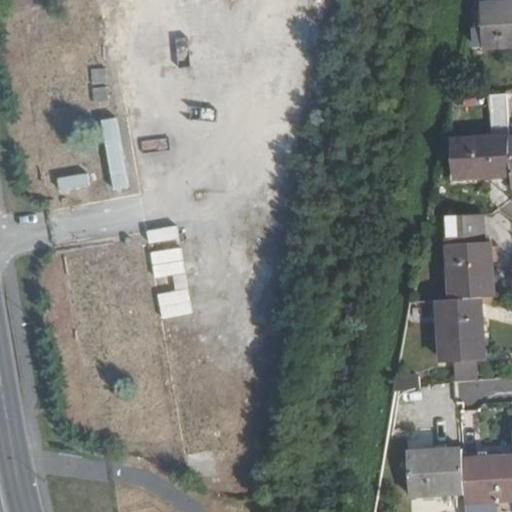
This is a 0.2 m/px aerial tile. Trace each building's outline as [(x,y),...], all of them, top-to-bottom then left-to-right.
[(511,41),(511,0),(482,0),(483,22),(477,22),(477,43),(511,41)] [(511,147),(511,142),(509,89),(489,90),(492,133),(455,135),(456,173),(511,170),(511,147)] [(104,164),(116,164),(115,118),(103,118),(104,164)] [(84,171),(54,179),(58,191),(87,184),(84,171)] [(496,294),(493,238),(485,238),(484,210),(450,212),(453,296),(483,294),(496,294)] [(487,349),(483,294),(453,296),(438,297),(441,351),(487,349)] [(421,386),(421,378),(400,377),(398,387),(421,386)] [(467,487),(465,454),(465,444),(409,447),(410,490),(467,487)] [(511,451),(465,454),(467,487),(467,496),(511,493),(511,451)]
